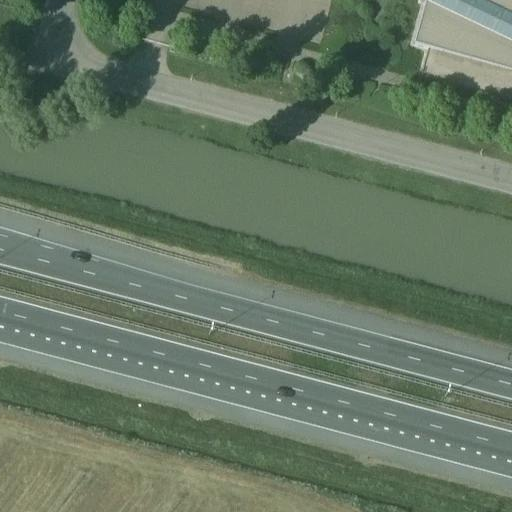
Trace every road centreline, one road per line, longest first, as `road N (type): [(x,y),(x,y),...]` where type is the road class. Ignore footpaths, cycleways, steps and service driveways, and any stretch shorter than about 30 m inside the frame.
road 1 (motorway): [(511,385),(0,246)]
road 2 (motorway): [(0,311),(511,447)]
road 3 (unclassified): [(511,182),(112,78),(62,48),(66,0)]
